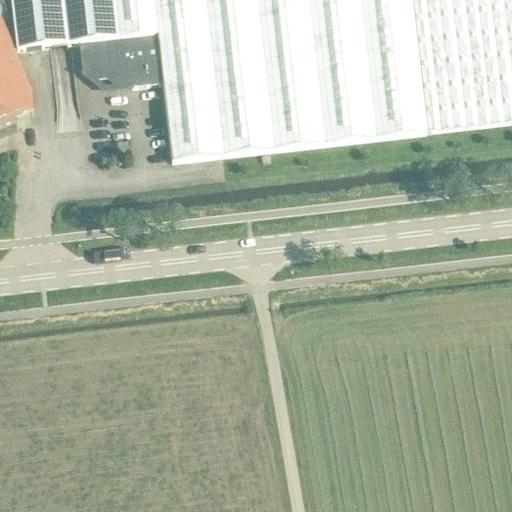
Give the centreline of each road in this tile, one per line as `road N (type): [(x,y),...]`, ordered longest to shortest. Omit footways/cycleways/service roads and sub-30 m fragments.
road 1 (primary): [(262,251),(0,283)]
road 2 (unclassified): [(306,511),(262,251)]
road 3 (primary): [(511,222),(262,251)]
